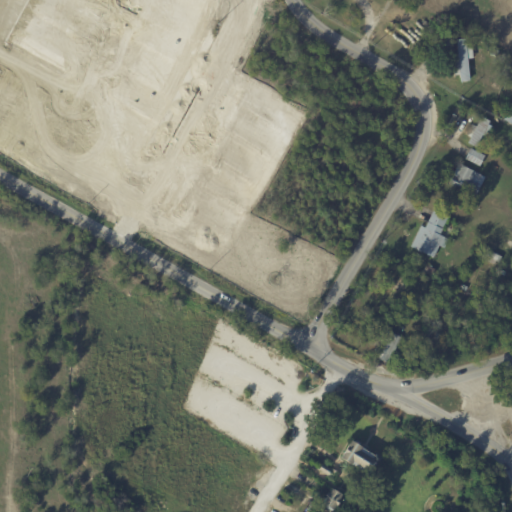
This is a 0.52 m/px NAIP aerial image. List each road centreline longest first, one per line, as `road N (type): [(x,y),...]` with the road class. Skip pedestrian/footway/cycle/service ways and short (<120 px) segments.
road 1 (residential): [(308,347),(414,159),(423,115),(398,77),(260,0)]
road 2 (tertiary): [(0,174),(351,373),(391,388)]
road 3 (tertiary): [(244,0),(234,33),(118,240)]
road 4 (tertiary): [(511,468),(391,388)]
road 5 (tertiary): [(391,388),(511,359)]
